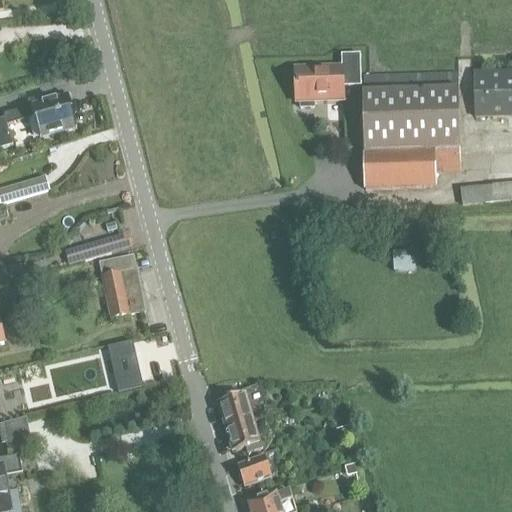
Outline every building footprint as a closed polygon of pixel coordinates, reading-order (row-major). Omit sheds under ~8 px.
[(342,69),(295,70),(296,103),(299,103),(299,110),(315,109),(315,102),(343,101),(343,88),(361,87),(360,55),(341,56),(342,69)] [(475,118),(511,117),(511,73),(474,74),(475,118)] [(458,75),(370,78),(362,78),(366,191),(437,188),(436,174),(461,173),(458,75)] [(0,151),(13,148),(7,127),(34,119),(40,141),(77,131),(68,96),(31,106),(31,108),(3,115),(5,121),(0,122),(0,151)] [(0,202),(1,206),(49,191),(46,178),(0,191),(0,202)] [(462,206),(511,203),(511,187),(461,189),(462,206)] [(7,209),(0,210),(0,223),(9,222),(7,209)] [(80,264),(112,257),(109,244),(77,251),(80,264)] [(393,253),(394,273),(416,272),(415,252),(393,253)] [(137,272),(133,257),(100,264),(103,280),(137,272)] [(103,280),(111,321),(145,314),(137,272),(103,280)] [(135,356),(111,361),(119,395),(143,389),(135,356)] [(22,383),(19,370),(0,374),(0,375),(2,387),(22,383)] [(217,405),(225,430),(253,422),(246,397),(243,398),(241,392),(230,395),(232,401),(217,405)] [(260,446),(253,422),(225,430),(232,455),(246,451),(247,457),(262,454),(260,446)] [(336,435),(338,448),(353,444),(350,432),(336,435)] [(0,511),(10,511),(4,479),(24,476),(20,457),(0,460),(0,511)] [(245,490),(273,481),(266,459),(238,468),(239,471),(238,474),(239,479),(242,481),(245,490)] [(349,476),(358,473),(356,466),(347,469),(349,476)] [(247,504),(249,511),(295,511),(292,501),(280,504),(278,495),(273,496),(272,492),(262,495),(263,499),(247,504)]
